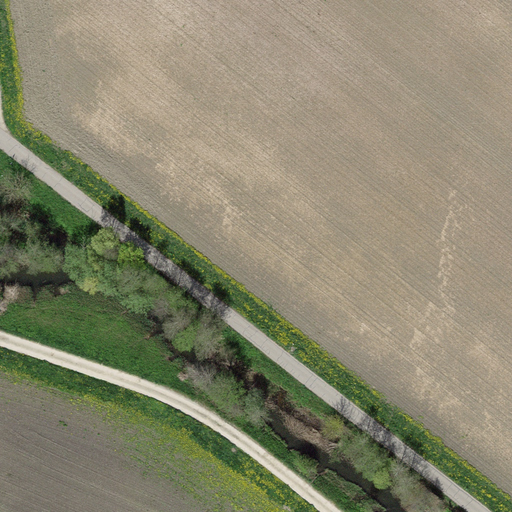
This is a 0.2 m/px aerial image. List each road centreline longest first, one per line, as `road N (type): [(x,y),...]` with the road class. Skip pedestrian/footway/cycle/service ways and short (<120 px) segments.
road 1 (track): [(482,511),(0,135)]
road 2 (track): [(0,338),(179,398),(331,511)]
